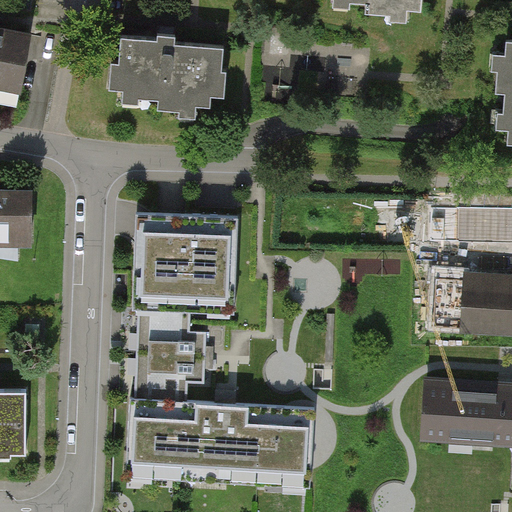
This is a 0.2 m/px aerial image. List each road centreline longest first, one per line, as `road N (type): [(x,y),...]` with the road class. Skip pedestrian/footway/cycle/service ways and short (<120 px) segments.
road 1 (residential): [(63,511),(79,487),(92,155)]
road 2 (residential): [(251,163),(92,155)]
